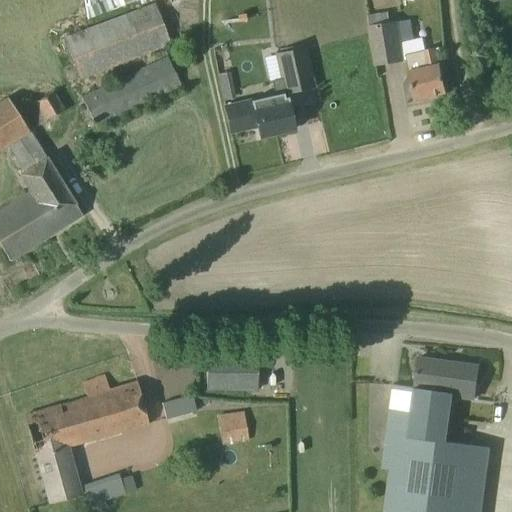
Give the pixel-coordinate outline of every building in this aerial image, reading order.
[(259,0),(232,0),(235,21),(225,23),(227,40),(263,36),(259,0)] [(172,44),(156,3),(64,38),(79,79),(172,44)] [(402,60),(397,22),(389,23),(388,13),(370,15),(377,63),(402,60)] [(276,54),(283,84),(274,86),(277,101),(278,105),(287,103),(285,94),(316,87),(307,46),(276,54)] [(405,55),(415,100),(445,93),(438,65),(439,65),(435,48),(405,55)] [(181,87),(173,69),(166,55),(113,80),(81,96),(96,128),(181,87)] [(35,103),(45,120),(64,109),(54,91),(35,103)] [(7,96),(0,100),(0,151),(9,146),(25,171),(18,175),(29,191),(0,209),(0,245),(9,260),(81,214),(7,96)] [(253,99),(224,106),(230,131),(257,125),(259,136),(293,128),(287,103),(278,105),(277,101),(254,106),(253,99)] [(257,389),(257,355),(206,355),(206,389),(257,389)] [(480,511),(489,447),(445,441),(452,396),(473,399),(478,366),(418,358),(411,413),(398,411),(383,511),(480,511)] [(37,455),(51,503),(81,495),(67,447),(148,423),(136,381),(108,390),(104,376),(82,383),(86,397),(24,416),(30,435),(36,455),(37,455)] [(161,402),(165,419),(194,411),(190,394),(161,402)] [(243,409),(217,415),(224,446),(249,440),(243,409)] [(89,509),(136,493),(129,472),(82,488),(89,509)]
